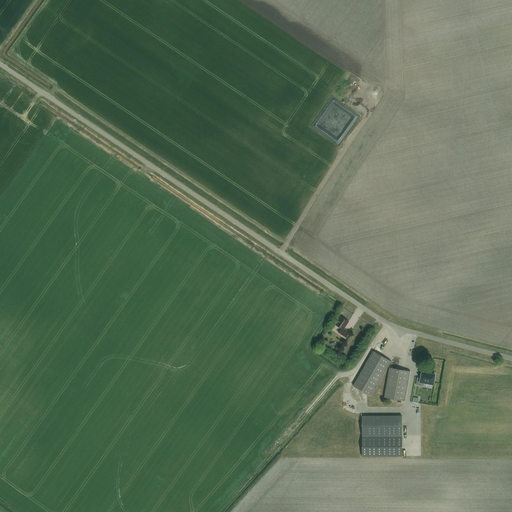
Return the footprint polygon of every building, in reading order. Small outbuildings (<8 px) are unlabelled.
[(349,321),(342,317),(340,320),(339,319),(335,324),(341,328),(338,332),(343,336),(347,331),(344,329),(349,321)] [(353,386),(371,396),(391,361),(373,351),(353,386)] [(385,398),(405,401),(410,371),(390,368),(385,398)] [(434,384),(435,374),(422,372),(421,378),(418,377),(416,385),(424,386),(424,383),(434,384)] [(402,415),(362,415),(362,436),(361,455),(402,456),(402,435),(402,415)]
